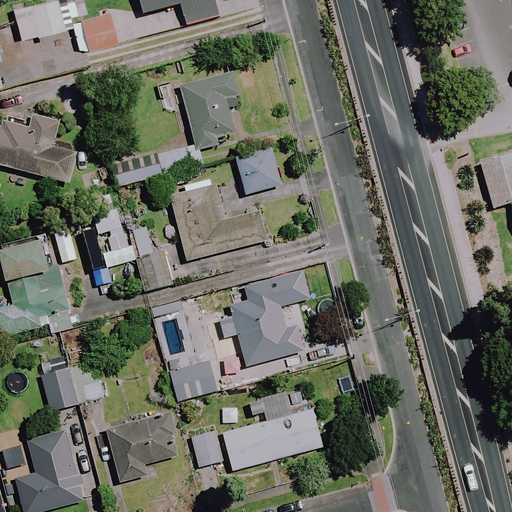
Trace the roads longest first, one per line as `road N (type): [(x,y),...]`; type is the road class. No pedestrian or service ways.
road 1 (primary): [(494,511),(361,0)]
road 2 (residential): [(427,484),(298,0)]
